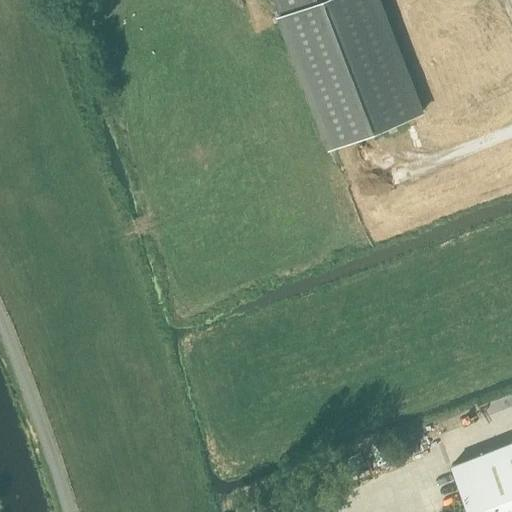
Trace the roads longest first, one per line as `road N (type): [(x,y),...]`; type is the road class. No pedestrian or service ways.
road 1 (track): [(317,511),(421,471),(438,446),(511,418)]
road 2 (unclassified): [(68,511),(0,328)]
road 3 (track): [(511,133),(382,179)]
